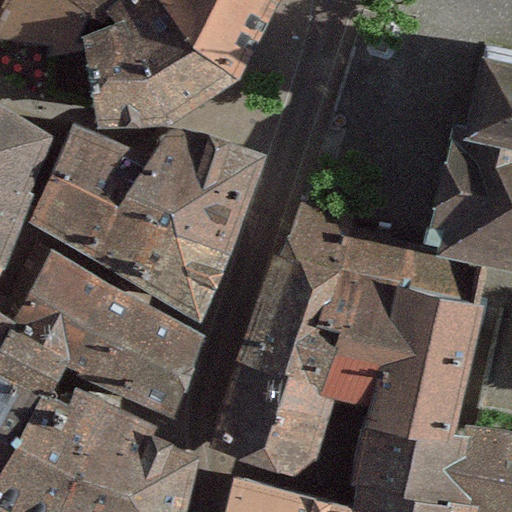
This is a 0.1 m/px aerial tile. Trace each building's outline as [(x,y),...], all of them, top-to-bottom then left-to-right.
[(120,21),(91,0),(31,0),(12,31),(6,42),(9,52),(76,59),(75,69),(98,70),(103,58),(120,21)] [(91,0),(120,21),(127,26),(135,19),(143,14),(154,0),(91,0)] [(216,119),(273,88),(173,0),(154,0),(143,14),(216,119)] [(173,0),(273,88),(316,11),(298,0),(173,0)] [(298,0),(316,11),(320,0),(298,0)] [(133,125),(216,119),(143,14),(135,19),(141,36),(103,58),(98,70),(117,72),(133,125)] [(511,34),(504,33),(484,130),(504,134),(480,248),(511,254),(511,34)] [(0,135),(16,108),(0,100),(0,135)] [(0,135),(0,242),(33,258),(62,188),(80,140),(16,108),(0,135)] [(115,135),(92,176),(262,256),(284,207),(299,158),(226,133),(203,133),(185,141),(177,159),(115,135)] [(92,176),(65,228),(234,322),(262,256),(92,176)] [(364,228),(310,216),(295,260),(376,279),(491,305),(498,267),(362,234),(364,228)] [(0,306),(9,310),(33,258),(0,242),(0,306)] [(48,335),(91,366),(195,422),(227,345),(65,256),(32,325),(48,335)] [(376,279),(295,260),(275,317),(352,336),(376,279)] [(491,305),(376,279),(352,336),(372,341),(353,396),(362,398),(398,407),(396,417),(395,422),(466,435),(467,430),(473,397),(491,305)] [(9,310),(0,306),(0,421),(14,412),(48,335),(32,325),(9,310)] [(352,336),(275,317),(234,428),(260,451),(322,469),(341,457),(362,398),(353,396),(372,341),(352,336)] [(91,366),(48,335),(14,412),(0,421),(0,511),(21,511),(75,402),(91,366)] [(21,511),(23,511),(88,511),(129,416),(133,405),(112,395),(107,406),(93,399),(89,409),(75,402),(21,511)] [(215,511),(229,461),(129,416),(88,511),(215,511)] [(466,435),(395,422),(380,487),(487,509),(500,437),(490,435),(467,430),(466,435)] [(511,511),(511,438),(500,437),(487,509),(502,511),(511,511)] [(375,508),(249,479),(241,511),(385,511),(386,511),(375,508)] [(502,511),(487,509),(380,487),(375,508),(386,511),(385,511),(502,511)]
